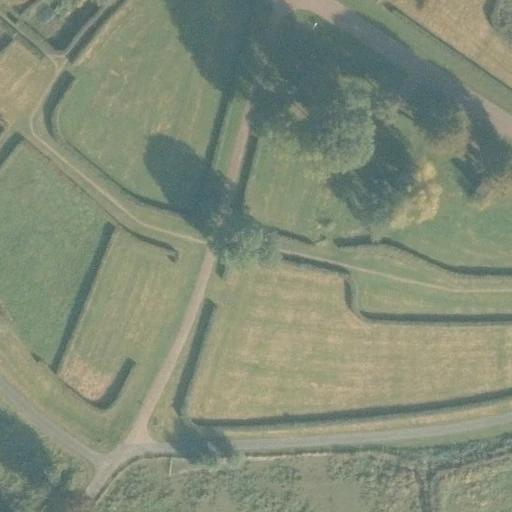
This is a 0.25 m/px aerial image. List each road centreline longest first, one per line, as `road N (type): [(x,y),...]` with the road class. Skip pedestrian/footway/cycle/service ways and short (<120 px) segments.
road 1 (unclassified): [(127,444),(193,304),(279,0)]
road 2 (unclassified): [(127,444),(377,436),(511,417)]
road 3 (unclassified): [(511,125),(318,0)]
road 4 (unclassified): [(0,382),(109,464),(127,444)]
